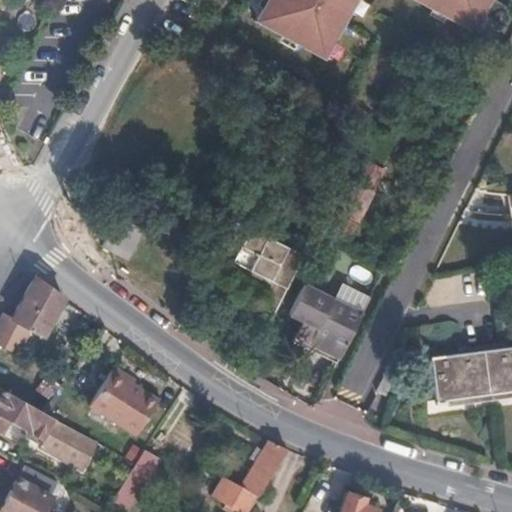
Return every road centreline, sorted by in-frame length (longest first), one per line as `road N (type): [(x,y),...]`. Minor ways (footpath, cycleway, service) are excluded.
road 1 (residential): [(328,446),(511,77)]
road 2 (residential): [(0,214),(198,377),(328,446)]
road 3 (residential): [(0,212),(43,200),(151,0)]
road 4 (residential): [(328,446),(511,502)]
